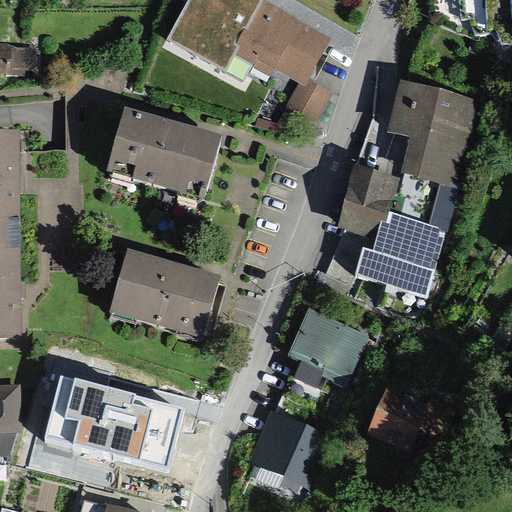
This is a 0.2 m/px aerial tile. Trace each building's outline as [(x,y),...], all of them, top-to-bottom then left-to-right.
[(258,0),(191,0),(169,40),(226,71),(235,54),(271,74),(274,67),(302,82),(305,84),(308,79),(330,39),(258,0)] [(511,0),(445,0),(445,2),(432,2),(435,27),(475,37),(495,36),(500,47),(511,47),(511,0)] [(11,44),(0,44),(0,74),(37,74),(37,49),(11,48),(11,44)] [(317,123),(333,93),(308,79),(305,84),(302,82),(288,106),(317,123)] [(459,188),(482,104),(400,82),(386,132),(408,138),(399,172),(441,183),(459,188)] [(154,185),(172,120),(124,106),(105,171),(154,185)] [(154,185),(203,198),(221,134),(172,120),(154,185)] [(20,131),(0,130),(0,334),(21,335),(20,131)] [(402,177),(356,163),(336,228),(377,240),(381,227),(386,228),(389,217),(402,177)] [(459,188),(441,183),(427,228),(446,233),(459,188)] [(355,277),(427,298),(446,233),(427,228),(389,217),(386,228),(381,227),(377,240),(372,254),(363,251),(355,277)] [(109,313),(201,341),(221,275),(130,247),(109,313)] [(511,314),(511,300),(504,296),(492,314),(506,324),(511,314)] [(346,387),(370,336),(310,308),(288,354),(302,361),(324,371),(321,376),(327,379),(346,387)] [(324,371),(302,361),(295,378),(291,376),(278,412),(308,425),(327,379),(321,376),(324,371)] [(182,415),(61,385),(46,443),(167,473),(182,415)] [(19,386),(0,387),(0,432),(17,432),(21,431),(19,386)] [(430,407),(388,389),(368,436),(408,453),(415,438),(436,447),(453,408),(433,399),(430,407)] [(278,412),(273,410),(250,465),(253,466),(249,477),(296,497),(302,484),(308,487),(330,434),(308,425),(278,412)] [(0,456),(9,456),(17,432),(0,432),(0,456)] [(134,511),(84,499),(80,511),(134,511)]
